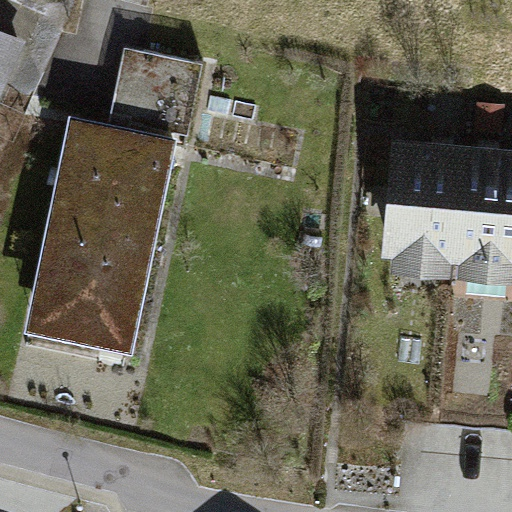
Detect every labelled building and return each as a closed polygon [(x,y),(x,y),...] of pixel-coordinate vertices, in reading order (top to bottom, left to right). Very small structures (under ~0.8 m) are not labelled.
[(0,83),(19,42),(0,33),(0,83)] [(186,144),(203,61),(144,49),(127,132),(186,144)] [(150,239),(168,157),(71,136),(35,301),(111,317),(129,235),(150,239)] [(464,151),(398,146),(390,245),(397,246),(397,251),(448,255),(448,250),(455,251),(464,151)] [(511,155),(464,151),(455,251),(464,252),(464,256),(511,260),(511,155)]
